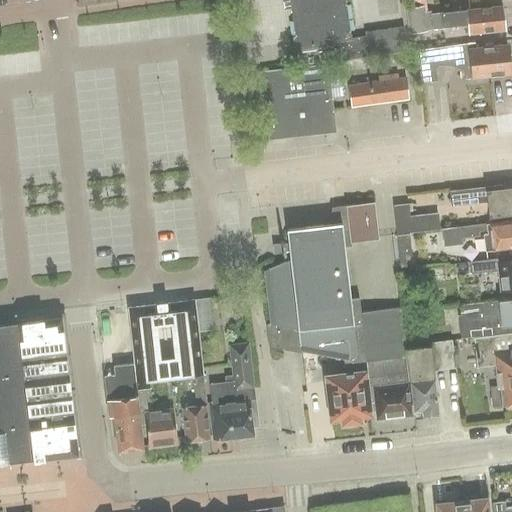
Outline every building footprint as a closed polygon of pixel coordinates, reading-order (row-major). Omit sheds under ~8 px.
[(413,38),(413,33),(412,32),(414,32),(413,25),(411,25),(366,32),(367,37),(352,39),(346,0),(289,0),(300,66),(360,58),(410,51),(409,39),(413,38)] [(503,6),(431,14),(431,11),(424,12),(423,6),(409,8),(411,25),(413,25),(414,32),(448,28),(448,23),(467,21),(469,34),(505,30),(503,6)] [(510,74),(507,45),(476,49),(475,43),(462,44),(465,67),(466,79),(510,74)] [(437,81),(435,61),(465,67),(462,44),(419,50),(423,82),(437,81)] [(327,63),(360,58),(300,66),(300,67),(261,71),(261,72),(266,72),(270,103),(292,101),(292,103),(331,98),(327,63)] [(351,107),(409,99),(406,78),(398,79),(398,75),(379,77),(379,82),(349,86),(351,107)] [(335,130),(331,98),(292,103),(292,101),(270,103),(271,116),(268,116),(271,139),(293,136),(293,134),(335,130)] [(511,188),(502,189),(502,185),(451,191),(450,191),(452,206),(453,206),(478,203),(477,201),(488,200),(490,216),(511,213),(511,188)] [(379,239),(375,202),(336,207),(333,224),(287,230),(289,243),(290,243),(290,251),(291,260),(286,262),(286,261),(264,271),(270,323),(266,325),(269,348),(282,350),(284,341),(300,344),(301,351),(344,360),(346,374),(365,372),(368,372),(367,362),(371,362),(378,418),(390,417),(392,418),(399,418),(401,415),(412,414),(399,308),(361,312),(359,297),(351,298),(345,247),(352,246),(351,242),(379,239)] [(409,204),(394,205),(397,234),(410,233),(412,232),(409,204)] [(488,224),(457,228),(442,229),(445,246),(463,244),(462,238),(479,236),(479,231),(488,230),(488,234),(484,235),(486,251),(511,247),(511,221),(488,224)] [(410,233),(397,234),(401,268),(414,266),(410,233)] [(498,259),(484,260),(470,262),(471,274),(499,271),(501,292),(511,290),(511,261),(498,263),(498,259)] [(436,307),(433,291),(421,293),(424,309),(436,307)] [(213,329),(210,298),(195,300),(198,331),(213,329)] [(511,299),(461,305),(465,337),(511,332),(511,299)] [(202,374),(200,355),(201,355),(198,331),(195,300),(129,308),(137,382),(169,378),(173,377),(174,383),(189,381),(189,383),(194,383),(196,400),(199,400),(200,406),(182,408),(186,441),(189,441),(189,443),(200,441),(200,440),(210,438),(206,406),(203,381),(202,374)] [(64,334),(63,330),(63,325),(62,318),(62,317),(61,317),(61,318),(45,320),(44,319),(43,319),(44,321),(39,321),(39,320),(38,320),(38,321),(24,323),(24,322),(18,323),(34,460),(34,461),(40,460),(40,459),(57,457),(57,458),(59,457),(59,456),(77,454),(77,455),(79,455),(78,454),(77,445),(76,435),(76,434),(75,425),(74,415),(74,414),(73,414),(72,405),(71,395),(71,394),(70,388),(70,384),(69,376),(69,374),(66,356),(67,356),(66,354),(65,346),(64,336),(64,334)] [(0,464),(34,460),(18,323),(0,325),(0,464)] [(498,364),(500,385),(502,405),(511,404),(511,333),(475,338),(478,366),(498,364)] [(434,370),(456,368),(452,340),(430,343),(430,347),(406,350),(410,382),(415,416),(438,413),(434,378),(435,378),(434,370)] [(247,400),(246,388),(254,388),(249,343),(230,345),(234,381),(210,383),(213,404),(210,405),(214,439),(253,434),(249,400),(247,400)] [(115,375),(104,376),(109,415),(108,416),(109,417),(109,411),(113,410),(118,450),(121,450),(121,451),(141,449),(140,447),(143,447),(133,364),(126,365),(114,366),(115,375)] [(370,415),(365,372),(346,374),(326,377),(328,393),(326,396),(327,402),(330,405),(331,420),(342,419),(343,424),(360,422),(360,417),(370,415)] [(145,413),(149,446),(162,444),(165,446),(171,445),(174,443),(178,443),(173,409),(153,411),(150,389),(138,390),(141,413),(145,413)] [(465,500),(462,501),(462,511),(488,511),(487,498),(476,499),(476,496),(465,497),(465,500)] [(462,511),(462,501),(459,501),(458,498),(447,499),(448,502),(436,504),(437,511),(462,511)] [(511,511),(511,510),(508,507),(499,508),(499,502),(493,503),(493,511),(511,511)]
